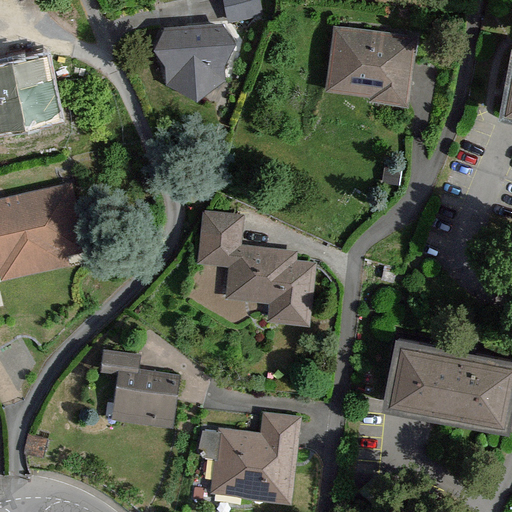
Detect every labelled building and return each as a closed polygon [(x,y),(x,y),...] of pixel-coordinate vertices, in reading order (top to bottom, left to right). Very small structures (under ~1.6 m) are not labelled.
[(218,0),(224,26),(260,19),(255,0),(218,0)] [(414,38),(327,25),(317,96),(403,109),(414,38)] [(160,67),(161,90),(194,103),(223,89),(221,68),(233,45),(219,26),(161,29),(149,52),(160,67)] [(511,51),(510,51),(498,116),(511,118),(511,51)] [(45,60),(0,69),(0,128),(57,116),(45,60)] [(69,185),(0,200),(0,279),(86,261),(69,185)] [(198,216),(192,268),(223,272),(220,302),(266,307),(265,326),(306,330),(313,266),(293,264),(294,254),(238,248),(241,221),(198,216)] [(511,360),(395,340),(382,409),(506,432),(511,399),(511,360)] [(108,421),(168,429),(175,377),(135,372),(137,357),(99,353),(96,377),(113,379),(108,421)] [(216,432),(209,495),(288,504),(299,415),(258,410),(255,437),(216,432)]
